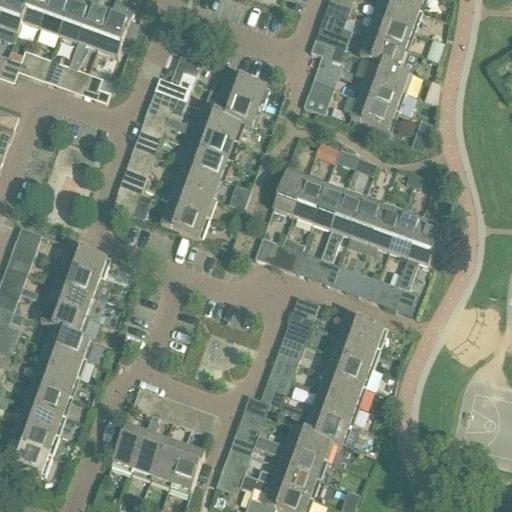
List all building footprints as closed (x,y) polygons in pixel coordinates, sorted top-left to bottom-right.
[(0,0),(0,28),(10,0),(0,0)] [(10,0),(0,28),(0,42),(16,48),(19,39),(23,27),(22,27),(31,1),(30,1),(28,0),(10,0)] [(31,1),(22,27),(23,27),(41,34),(53,0),(30,0),(30,1),(31,1)] [(60,41),(73,4),(61,0),(53,0),(41,34),(60,41)] [(383,0),(382,4),(420,18),(426,0),(383,0)] [(79,48),(93,12),(73,4),(60,41),(79,48)] [(412,37),(420,18),(382,4),(375,24),(412,37)] [(93,12),(79,48),(70,72),(76,74),(88,51),(99,55),(112,19),(93,12)] [(112,19),(99,55),(119,63),(133,27),(112,19)] [(325,19),(321,32),(331,36),(336,23),(325,19)] [(346,27),(336,23),(331,36),(342,40),(346,27)] [(405,56),(412,37),(375,24),(368,43),(405,56)] [(399,74),(400,72),(405,56),(368,43),(361,62),(371,65),(371,64),(399,74)] [(345,55),(316,45),(312,58),(323,61),(318,75),(327,78),(333,65),(341,68),(345,55)] [(434,70),(438,48),(423,45),(418,67),(434,70)] [(38,60),(26,56),(22,68),(34,72),(38,60)] [(409,76),(400,72),(399,74),(371,64),(371,65),(364,84),(402,97),(409,76)] [(333,65),(327,78),(339,83),(344,69),(341,68),(333,65)] [(34,72),(22,68),(18,77),(30,82),(34,72)] [(70,72),(64,70),(61,80),(73,85),(76,74),(70,72)] [(181,92),(185,78),(176,75),(171,88),(181,92)] [(197,83),(185,78),(181,92),(193,96),(197,83)] [(220,99),(258,113),(266,92),(228,78),(220,99)] [(73,85),(61,80),(57,91),(69,96),(73,85)] [(364,84),(357,103),(398,118),(405,99),(402,97),(364,84)] [(99,94),(95,105),(107,109),(111,99),(99,94)] [(251,132),(258,113),(220,99),(214,116),(213,118),(241,128),(251,132)] [(304,113),(325,121),(330,108),(309,100),(304,113)] [(357,103),(350,123),(351,123),(355,125),(352,132),(371,139),(387,145),(390,137),(391,138),(398,118),(357,103)] [(146,122),(155,126),(160,113),(151,109),(146,122)] [(160,113),(155,126),(167,130),(172,117),(160,113)] [(213,118),(214,116),(205,113),(197,133),(197,134),(233,148),(241,128),(213,118)] [(19,122),(0,115),(0,144),(4,133),(14,137),(19,122)] [(172,117),(167,130),(194,142),(190,153),(226,166),(233,148),(197,134),(197,133),(180,127),(183,121),(172,117)] [(14,137),(4,133),(0,144),(0,145),(10,149),(14,137)] [(54,200),(75,206),(90,155),(61,147),(45,199),(51,201),(47,215),(40,213),(43,204),(32,201),(29,212),(49,217),(54,200)] [(142,162),(146,151),(137,147),(133,159),(142,162)] [(158,155),(146,151),(142,162),(154,167),(158,155)] [(226,166),(190,153),(183,172),(219,185),(226,166)] [(341,155),(336,168),(354,175),(359,162),(341,155)] [(212,204),(219,185),(183,172),(176,191),(212,204)] [(306,184),(286,177),(272,215),(292,222),(306,184)] [(325,191),(306,184),(292,222),(312,229),(325,191)] [(15,202),(25,206),(33,190),(23,185),(15,202)] [(127,203),(132,191),(122,188),(118,199),(127,203)] [(127,203),(139,208),(144,194),(132,190),(132,191),(127,203)] [(205,223),(212,204),(176,191),(169,210),(205,223)] [(346,198),(325,191),(312,229),(332,236),(346,198)] [(332,236),(322,264),(328,267),(333,268),(342,245),(340,244),(341,240),(351,243),(365,205),(346,198),(332,236)] [(370,250),(384,212),(365,205),(351,243),(370,250)] [(169,210),(161,230),(198,244),(201,245),(201,244),(209,225),(205,223),(169,210)] [(370,250),(390,257),(404,219),(384,212),(370,250)] [(422,226),(404,219),(390,257),(408,264),(422,226)] [(443,233),(422,226),(398,292),(410,296),(419,272),(416,271),(418,267),(429,271),(443,233)] [(272,258),(276,248),(263,243),(256,264),(282,274),(286,263),(272,258)] [(26,251),(17,247),(12,259),(22,263),(26,251)] [(290,253),(276,248),(272,258),(286,263),(290,253)] [(61,270),(99,284),(107,263),(69,249),(61,270)] [(37,255),(26,251),(22,263),(33,267),(37,255)] [(315,262),(311,272),(324,277),(328,267),(315,262)] [(93,303),(99,284),(61,270),(55,289),(93,303)] [(324,277),(311,272),(307,283),(321,288),(324,277)] [(352,275),(349,285),(363,291),(367,280),(352,275)] [(363,291),(349,285),(345,296),(359,301),(363,291)] [(13,289),(3,286),(0,292),(0,298),(8,301),(13,289)] [(23,293),(13,289),(8,301),(19,305),(23,293)] [(86,322),(93,303),(55,289),(48,308),(86,322)] [(419,299),(392,289),(388,300),(402,305),(399,316),(411,320),(419,299)] [(399,316),(402,305),(388,300),(384,310),(399,316)] [(314,325),(320,310),(299,303),(294,317),(294,316),(289,330),(299,333),(303,321),(314,325)] [(80,339),(86,322),(48,308),(41,329),(50,332),(50,331),(79,342),(80,339)] [(11,327),(20,331),(24,322),(14,318),(11,327)] [(303,321),(299,333),(310,337),(314,325),(303,321)] [(346,321),(339,341),(376,354),(383,334),(346,321)] [(9,331),(0,327),(0,341),(5,343),(9,331)] [(21,335),(9,331),(5,343),(16,347),(21,335)] [(91,343),(80,339),(79,342),(50,331),(50,332),(44,350),(83,364),(91,343)] [(339,341),(332,360),(369,373),(376,354),(339,341)] [(77,384),(83,364),(44,350),(37,369),(77,384)] [(275,368),(284,372),(289,358),(280,355),(275,368)] [(284,372),(296,376),(301,363),(289,358),(284,372)] [(361,394),(369,373),(332,360),(325,380),(361,394)] [(70,403),(77,384),(37,369),(30,389),(70,403)] [(355,412),(361,394),(325,380),(318,399),(355,412)] [(63,423),(70,403),(30,389),(23,408),(63,423)] [(270,410),(275,397),(265,393),(260,406),(270,410)] [(305,435),(304,437),(329,446),(329,447),(340,451),(348,431),(311,418),(284,408),(287,401),(275,397),(270,410),(282,414),(281,416),(308,426),(305,435)] [(154,398),(150,409),(164,414),(168,403),(154,398)] [(348,431),(355,412),(318,399),(311,418),(348,431)] [(56,442),(63,423),(23,408),(17,428),(56,442)] [(147,419),(152,421),(159,424),(160,424),(164,414),(150,409),(147,419)] [(192,412),(189,423),(202,428),(206,417),(192,412)] [(146,437),(133,474),(152,481),(165,444),(156,440),(158,435),(157,431),(159,424),(152,421),(146,437)] [(189,423),(185,433),(198,438),(202,428),(189,423)] [(247,444),(251,430),(241,427),(236,440),(247,444)] [(50,460),(56,442),(17,428),(10,447),(50,460)] [(133,474),(146,437),(126,429),(112,466),(133,474)] [(247,444),(257,448),(262,434),(251,430),(247,444)] [(304,437),(305,435),(292,431),(285,451),(285,452),(322,466),(329,447),(329,446),(304,437)] [(257,448),(255,453),(276,460),(277,457),(282,459),(278,470),(316,484),(322,466),(285,452),(285,451),(259,442),(257,448)] [(3,444),(0,453),(0,469),(3,470),(4,468),(45,482),(53,461),(50,460),(10,447),(3,444)] [(171,488),(184,451),(165,444),(152,481),(171,488)] [(184,451),(171,488),(190,495),(204,458),(184,451)] [(222,478),(232,482),(238,469),(227,465),(222,478)] [(249,503),(245,511),(305,511),(308,504),(271,490),(245,481),(248,473),(238,469),(232,482),(243,486),(240,493),(253,498),(254,495),(267,499),(264,509),(249,503)] [(308,504),(316,484),(278,470),(274,481),(261,476),(258,485),(271,490),(308,504)]
